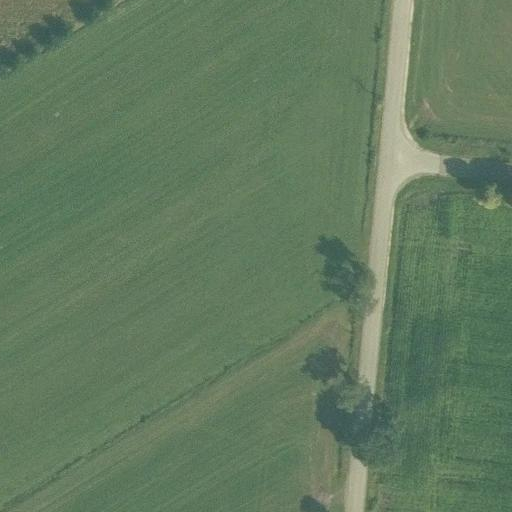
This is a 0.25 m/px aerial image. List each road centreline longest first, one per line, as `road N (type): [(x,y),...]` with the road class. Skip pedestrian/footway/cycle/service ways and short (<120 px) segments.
road 1 (unclassified): [(353,511),(386,161)]
road 2 (unclassified): [(386,161),(400,0)]
road 3 (unclassified): [(511,174),(386,161)]
